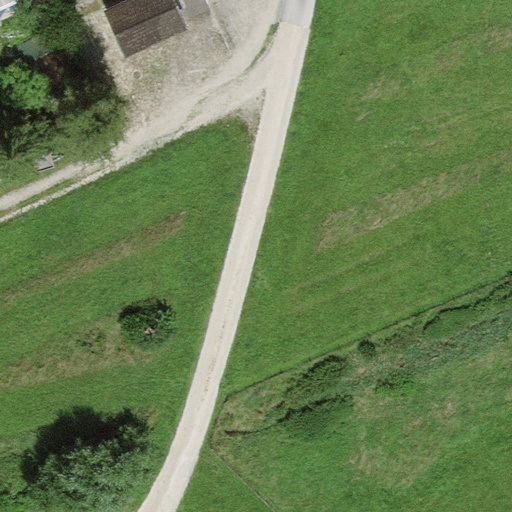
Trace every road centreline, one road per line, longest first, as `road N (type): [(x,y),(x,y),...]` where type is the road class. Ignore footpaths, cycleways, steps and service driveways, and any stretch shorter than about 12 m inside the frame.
road 1 (track): [(158,511),(189,443),(289,89)]
road 2 (track): [(0,210),(122,150),(219,87),(289,89)]
